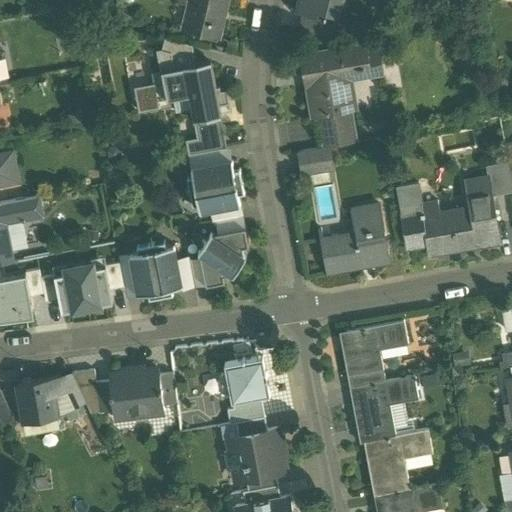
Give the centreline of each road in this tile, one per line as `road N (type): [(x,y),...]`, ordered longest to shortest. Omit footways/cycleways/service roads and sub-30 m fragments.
road 1 (residential): [(296,313),(261,125),(260,51),(270,0)]
road 2 (residential): [(0,352),(296,313)]
road 3 (residential): [(296,313),(511,275)]
road 4 (residential): [(334,511),(296,313)]
